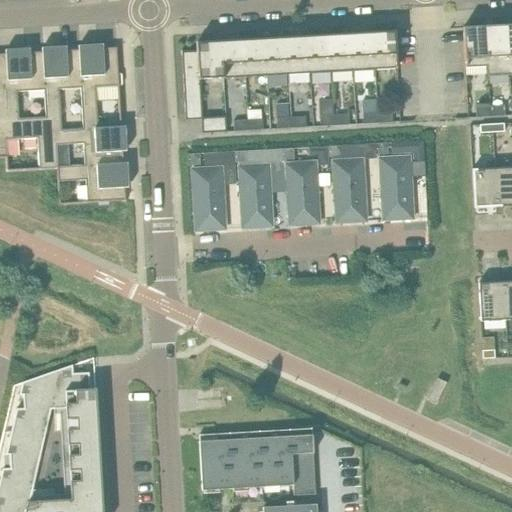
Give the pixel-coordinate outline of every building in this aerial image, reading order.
[(507,25),(485,26),(488,76),(510,75),(507,25)] [(488,76),(485,26),(463,28),(465,68),(487,66),(487,76),(488,76)] [(395,32),(372,33),(375,70),(397,68),(395,32)] [(372,33),(351,34),(353,71),(375,70),(372,33)] [(351,34),(329,35),(331,72),(353,71),(351,34)] [(331,72),(329,35),(308,37),(310,74),(331,72)] [(308,37),(286,38),(288,75),(310,74),(308,37)] [(286,38),(265,39),(267,76),(288,75),(286,38)] [(265,39),(243,40),(245,77),(267,76),(265,39)] [(245,77),(243,40),(221,42),(223,79),(245,77)] [(185,120),(201,120),(202,119),(202,118),(200,80),(223,79),(221,42),(196,43),(197,51),(181,52),(185,120)] [(116,48),(103,49),(102,45),(78,46),(78,50),(79,50),(81,87),(83,129),(97,128),(95,88),(118,86),(118,85),(121,85),(120,75),(117,75),(116,48)] [(78,50),(66,51),(66,47),(42,48),(42,52),(44,89),(46,117),(59,116),(58,89),(81,87),(79,50),(78,50)] [(5,50),(5,54),(6,54),(7,81),(1,82),(3,120),(18,119),(16,91),(44,89),(42,52),(30,53),(29,49),(5,50)] [(0,158),(7,158),(6,140),(37,138),(39,170),(56,169),(56,168),(55,145),(54,131),(60,130),(59,116),(46,117),(18,119),(3,120),(1,82),(7,81),(6,54),(5,54),(4,55),(4,56),(0,56),(0,158)] [(332,99),(318,100),(320,127),(335,126),(334,115),(332,115),(332,99)] [(376,101),(362,101),(363,124),(378,123),(377,113),(376,101)] [(288,104),(275,105),(276,118),(289,118),(288,104)] [(260,105),(246,106),(247,120),(261,119),(260,105)] [(491,118),(505,117),(505,106),(490,107),(491,118)] [(476,118),(491,118),(490,107),(475,108),(476,118)] [(378,123),(392,123),(392,112),(377,113),(378,123)] [(335,126),(349,125),(348,114),(334,115),(335,126)] [(201,120),(202,134),(226,132),(226,117),(202,118),(202,119),(201,120)] [(291,128),(306,128),(305,117),(291,118),(291,128)] [(289,118),(275,119),(277,129),(290,129),(289,118)] [(234,132),(248,131),(248,120),(233,121),(234,132)] [(479,125),(480,133),(492,133),(491,124),(479,125)] [(491,124),(492,133),(504,132),(503,124),(491,124)] [(83,129),(60,130),(54,131),(55,145),(83,143),(84,166),(123,164),(123,163),(122,151),(126,151),(125,127),(97,128),(83,129)] [(422,141),(412,142),(413,153),(413,161),(423,160),(422,141)] [(375,144),(375,155),(387,154),(387,143),(375,144)] [(328,147),(328,158),(340,157),(340,146),(328,147)] [(328,147),(308,148),(309,156),(318,156),(318,166),(329,165),(328,158),(328,147)] [(281,149),(282,160),(293,160),(293,149),(281,149)] [(234,152),(235,163),(247,162),(246,151),(234,152)] [(188,166),(200,165),(199,154),(187,155),(188,166)] [(379,159),(382,221),(412,219),(409,157),(379,159)] [(332,161),(335,223),(365,222),(362,160),(332,161)] [(285,164),(288,226),(319,224),(315,162),(285,164)] [(123,164),(84,166),(56,168),(56,169),(57,182),(85,180),(87,204),(98,203),(98,206),(108,205),(108,202),(125,201),(124,188),(128,188),(127,163),(123,163),(123,164)] [(272,227),(268,165),(238,167),(242,229),(272,227)] [(496,207),(511,206),(511,167),(494,169),(496,207)] [(191,169),(195,231),(225,229),(221,168),(191,169)] [(474,208),(496,207),(494,169),(471,170),(474,208)] [(511,319),(511,281),(503,282),(505,320),(511,319)] [(480,322),(505,320),(503,282),(478,283),(480,322)] [(482,351),(482,359),(494,358),(494,350),(482,351)] [(96,511),(88,372),(72,373),(72,365),(22,383),(19,395),(23,395),(24,408),(16,409),(5,454),(9,454),(10,470),(2,470),(0,477),(0,511),(96,511)] [(437,379),(434,384),(427,400),(436,404),(446,383),(437,379)] [(312,437),(199,445),(202,494),(204,494),(204,489),(206,489),(219,488),(219,491),(229,491),(229,492),(233,492),(233,487),(236,487),(249,486),(249,489),(259,489),(259,490),(263,490),(263,485),(266,485),(279,484),(279,487),(289,487),(289,488),(293,488),(294,498),(315,496),(312,437)]
